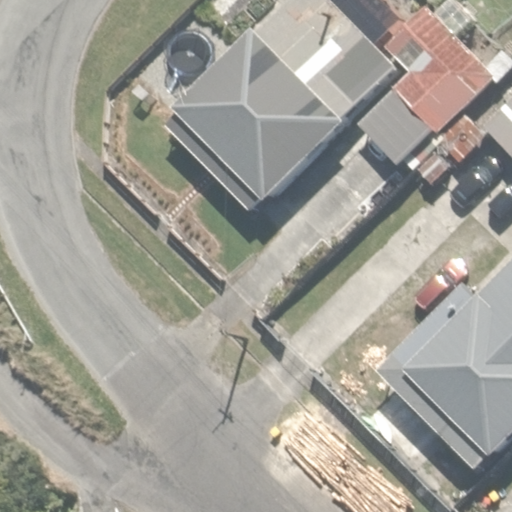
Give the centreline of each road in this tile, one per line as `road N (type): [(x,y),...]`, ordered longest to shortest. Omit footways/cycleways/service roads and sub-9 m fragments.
road 1 (residential): [(270,496),(87,290),(45,222),(24,164),(22,104),(50,0)]
road 2 (residential): [(270,496),(159,483),(90,456),(0,381)]
